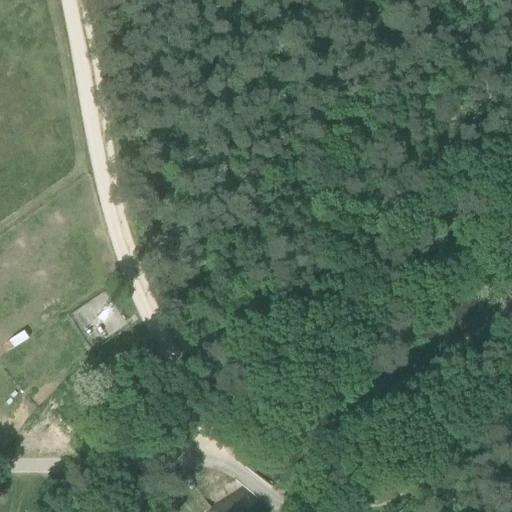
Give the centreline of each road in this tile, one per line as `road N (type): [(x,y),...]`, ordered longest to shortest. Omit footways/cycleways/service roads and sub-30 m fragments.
road 1 (track): [(211,460),(144,318),(105,201),(68,0)]
road 2 (track): [(402,92),(144,318)]
road 3 (unclassified): [(288,511),(211,460),(0,467)]
road 4 (track): [(373,511),(511,401)]
